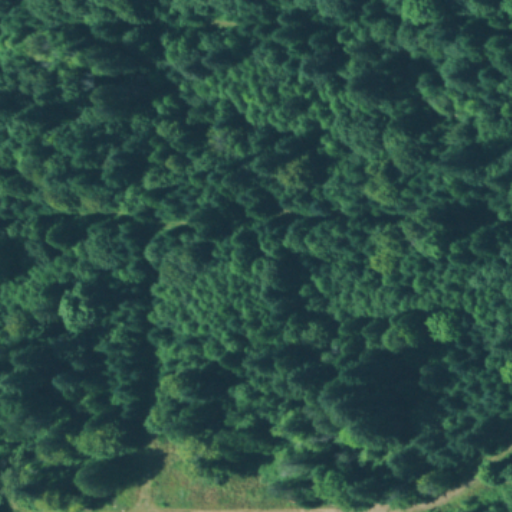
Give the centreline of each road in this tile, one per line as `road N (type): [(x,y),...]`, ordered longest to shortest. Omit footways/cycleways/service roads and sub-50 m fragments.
road 1 (track): [(0,214),(511,222)]
road 2 (residential): [(511,438),(463,480),(407,500),(341,510),(141,511)]
